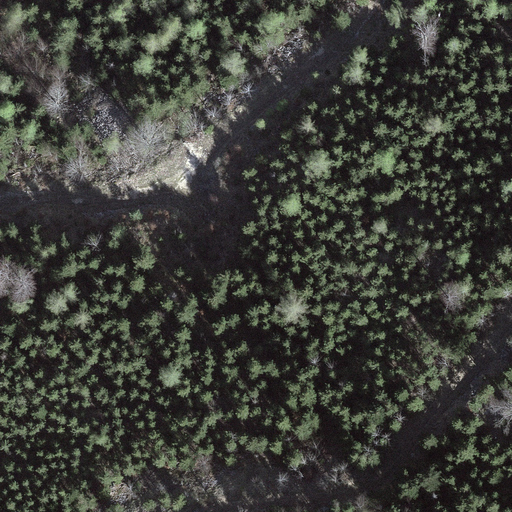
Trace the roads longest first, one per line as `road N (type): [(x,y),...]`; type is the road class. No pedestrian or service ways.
road 1 (track): [(0,200),(151,190),(331,48),(377,0)]
road 2 (track): [(511,329),(361,485),(329,498),(274,498),(206,511)]
